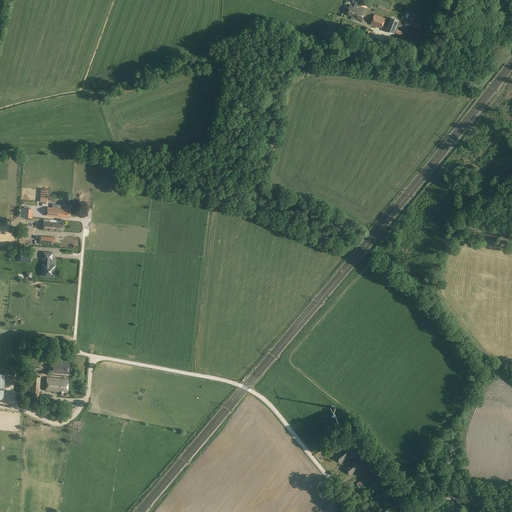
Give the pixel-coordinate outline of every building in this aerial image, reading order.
[(346,15),(361,20),(365,10),(356,7),(357,4),(360,5),(361,2),(356,0),(352,0),(352,2),(356,4),(355,7),(350,5),(346,15)] [(370,24),(382,28),(386,18),(374,14),(370,24)] [(395,32),(400,18),(392,16),(387,30),(395,32)] [(406,20),(405,24),(419,30),(421,25),(406,20)] [(24,201),(34,201),(34,188),(24,188),(24,201)] [(22,226),(34,227),(35,210),(24,210),(24,208),(17,208),(16,219),(23,220),(22,226)] [(69,217),(70,209),(48,208),(47,216),(69,217)] [(64,226),(62,226),(62,223),(44,222),(43,230),(62,231),(62,229),(63,229),(64,229),(64,226)] [(42,265),(42,273),(44,273),(44,276),(50,277),(50,274),(53,274),(54,269),(55,269),(55,265),(51,265),(49,265),(50,260),(51,260),(52,260),(53,253),(43,252),(42,259),(46,260),(46,265),(42,265)] [(51,373),(68,374),(69,363),(52,362),(51,373)] [(0,396),(9,397),(11,372),(0,371),(0,396)] [(46,391),(67,392),(68,379),(47,377),(46,391)] [(350,441),(341,448),(348,457),(351,455),(353,457),(359,452),(350,441)] [(348,457),(341,448),(334,454),(341,463),(347,458),(348,457)] [(350,462),(349,460),(346,463),(347,465),(344,468),(350,475),(361,467),(354,459),(350,462)] [(387,479),(381,472),(375,477),(381,484),(387,479)] [(401,485),(397,487),(404,495),(407,492),(401,485)]
